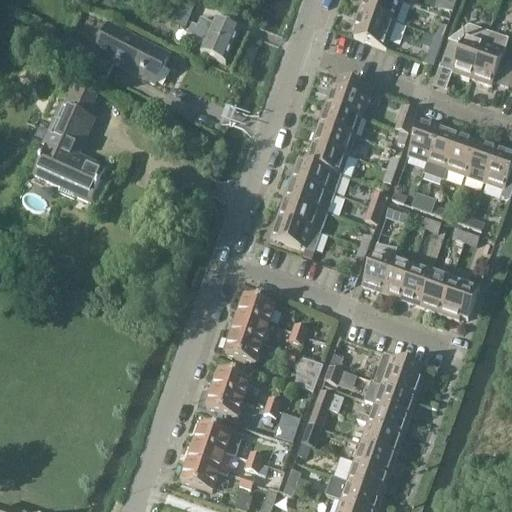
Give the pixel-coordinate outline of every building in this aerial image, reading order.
[(396,24),(403,5),(389,0),(363,0),(360,11),(396,24)] [(453,14),(457,2),(450,0),(446,0),(443,11),(453,14)] [(389,44),(396,24),(360,11),(353,31),(389,44)] [(213,27),(203,23),(201,26),(200,26),(198,30),(192,27),(188,35),(194,38),(193,42),(204,47),(200,55),(226,66),(240,34),(215,23),(213,27)] [(443,41),(447,29),(438,25),(433,37),(443,41)] [(472,82),(489,34),(469,27),(449,43),(432,89),(445,94),(452,75),(472,82)] [(107,32),(93,58),(114,68),(115,65),(156,85),(169,59),(126,37),(124,41),(107,32)] [(506,90),(511,72),(511,64),(501,61),(508,41),(489,34),(472,82),(492,89),(493,85),(506,90)] [(443,41),(433,37),(423,65),(433,68),(443,41)] [(84,68),(91,54),(69,43),(62,57),(84,68)] [(333,88),(326,108),(362,120),(371,93),(339,82),(337,89),(333,88)] [(46,150),(33,177),(61,190),(59,194),(73,200),(74,198),(90,205),(105,171),(89,164),(88,166),(68,157),(79,134),(81,136),(89,119),(99,97),(73,85),(63,108),(60,106),(41,148),(46,150)] [(326,108),(319,127),(355,139),(362,120),(326,108)] [(409,137),(417,114),(402,109),(394,132),(399,133),(409,137)] [(428,166),(440,130),(420,123),(408,159),(428,166)] [(319,127),(312,146),(348,159),(355,139),(319,127)] [(444,182),(447,173),(460,137),(440,130),(428,166),(424,175),(444,182)] [(404,150),(409,137),(399,133),(394,146),(404,150)] [(466,180),(479,143),(460,137),(447,173),(466,180)] [(485,186),(498,150),(479,143),(466,180),(485,186)] [(312,146),(306,165),(341,178),(342,177),(351,180),(357,164),(348,160),(348,159),(312,146)] [(510,203),(511,197),(511,155),(498,150),(485,186),(505,193),(502,200),(510,203)] [(395,175),(400,163),(390,160),(385,172),(395,175)] [(298,162),(291,182),(335,197),(341,178),(306,165),(298,162)] [(391,187),(395,175),(385,172),(381,184),(391,187)] [(291,182),(284,201),(328,216),(335,197),(291,182)] [(404,207),(408,198),(395,193),(392,203),(404,207)] [(382,213),(387,199),(373,194),(368,209),(382,213)] [(284,201),(278,220),(321,235),(328,216),(284,201)] [(444,221),(447,211),(435,207),(431,216),(444,221)] [(406,228),(410,215),(390,208),(386,221),(406,228)] [(376,228),(382,213),(368,209),(362,223),(376,228)] [(470,230),(473,221),(461,216),(457,226),(470,230)] [(426,232),(429,222),(416,218),(413,227),(426,232)] [(278,220),(271,240),(306,252),(307,253),(314,255),(321,235),(278,220)] [(482,234),(485,225),(473,221),(470,230),(482,234)] [(438,236),(441,226),(429,222),(426,232),(438,236)] [(464,245),(468,236),(455,231),(452,241),(464,245)] [(368,252),(372,240),(362,236),(358,248),(368,252)] [(476,249),(480,240),(468,236),(464,245),(476,249)] [(382,296),(394,260),(397,252),(376,247),(362,289),(382,296)] [(364,264),(368,252),(358,248),(354,260),(364,264)] [(306,252),(303,260),(312,263),(314,255),(307,253),(306,252)] [(401,303),(414,267),(394,260),(382,296),(401,303)] [(420,309),(433,273),(414,267),(401,303),(420,309)] [(439,316),(452,280),(433,273),(420,309),(439,316)] [(459,323),(472,287),(452,280),(439,316),(459,323)] [(268,328),(275,308),(245,298),(238,318),(268,328)] [(262,347),(268,328),(238,318),(232,336),(262,347)] [(306,341),(309,332),(295,328),(292,336),(306,341)] [(255,366),(262,347),(232,336),(225,356),(255,366)] [(303,349),(306,341),(292,336),(289,344),(303,349)] [(314,395),(324,368),(286,355),(283,365),(295,369),(294,370),(300,376),(295,388),(314,395)] [(417,401),(424,381),(418,379),(422,369),(383,356),(373,385),(381,388),(417,401)] [(338,373),(342,361),(335,358),(330,370),(338,373)] [(342,375),(338,373),(330,370),(325,385),(337,389),(342,375)] [(243,402),(250,382),(220,372),(213,392),(243,402)] [(410,420),(417,401),(381,388),(374,407),(410,420)] [(236,422),(243,402),(213,392),(206,411),(236,422)] [(328,413),(333,399),(321,394),(316,408),(328,413)] [(280,414),(283,406),(269,401),(266,409),(280,414)] [(410,420),(374,407),(370,420),(360,416),(358,423),(368,426),(404,439),(410,420)] [(321,432),(328,413),(316,408),(309,428),(321,432)] [(277,423),(280,414),(266,409),(263,418),(277,423)] [(194,446),(225,456),(236,460),(243,441),(201,426),(194,446)] [(397,458),(404,439),(368,426),(361,446),(397,458)] [(306,435),(302,447),(309,449),(314,451),(321,432),(309,428),(307,435),(306,435)] [(219,475),(225,456),(194,446),(188,465),(219,475)] [(390,478),(397,458),(361,446),(354,465),(390,478)] [(305,462),(309,449),(302,447),(297,459),(305,462)] [(251,456),(248,464),(262,469),(265,460),(251,456)] [(390,478),(354,465),(348,463),(346,470),(352,472),(347,484),(384,497),(390,478)] [(259,478),(262,469),(248,464),(245,473),(259,478)] [(212,495),(219,475),(188,465),(181,484),(212,495)] [(295,488),(300,475),(292,473),(288,485),(295,488)] [(254,487),(256,481),(244,477),(242,483),(254,487)] [(252,493),(254,487),(242,483),(240,489),(252,493)] [(365,511),(378,511),(384,497),(347,484),(341,503),(365,511)] [(291,500),(295,488),(288,485),(283,497),(291,500)] [(271,511),(277,495),(268,492),(260,511),(271,511)] [(248,511),(252,503),(241,499),(236,511),(248,511)] [(365,511),(341,503),(337,511),(365,511)]
